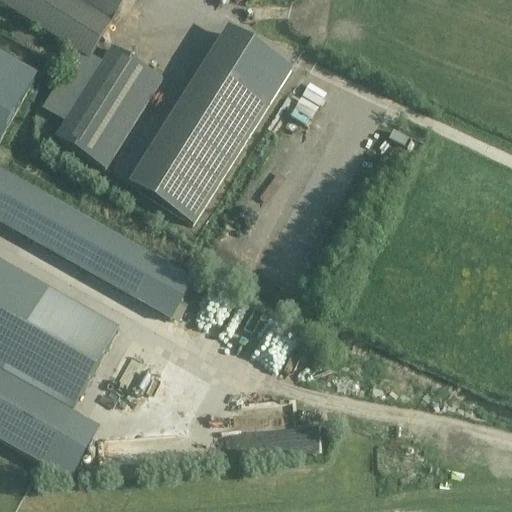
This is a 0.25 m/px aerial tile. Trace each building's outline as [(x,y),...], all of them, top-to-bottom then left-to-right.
[(0,0),(0,5),(87,61),(125,0),(0,0)] [(189,91),(126,190),(193,229),(293,65),(227,28),(189,91)] [(112,52),(94,81),(71,66),(42,112),(65,126),(56,142),(104,172),(161,83),(112,52)] [(0,132),(31,79),(0,61),(0,132)] [(294,139),(227,260),(299,299),(359,168),(294,139)] [(0,224),(171,319),(191,284),(0,178),(0,224)] [(0,264),(0,444),(70,484),(101,429),(74,414),(121,332),(0,264)] [(246,341),(270,353),(282,330),(259,318),(246,341)]
